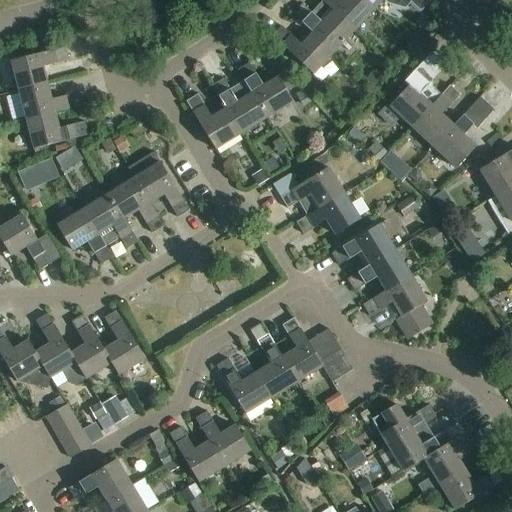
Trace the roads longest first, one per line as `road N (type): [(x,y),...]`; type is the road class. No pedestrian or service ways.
road 1 (residential): [(49,511),(37,488),(165,415),(179,404),(202,350),(300,288)]
road 2 (residential): [(511,433),(465,379),(362,350),(346,340),(312,288),(300,288)]
road 3 (residential): [(0,300),(114,295),(213,234),(229,206)]
road 4 (residential): [(229,206),(154,81)]
road 5 (residential): [(154,81),(262,0)]
road 6 (residential): [(154,81),(121,94),(88,2)]
